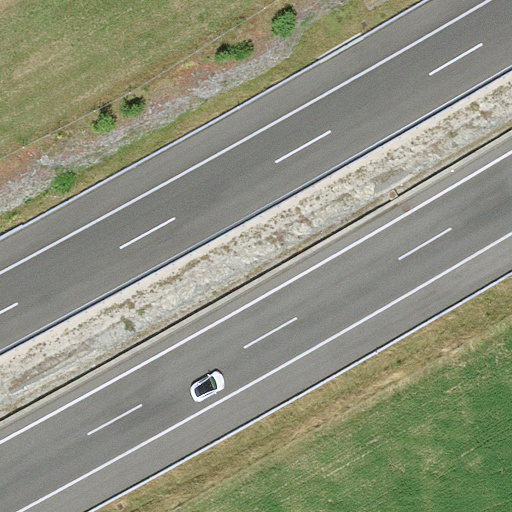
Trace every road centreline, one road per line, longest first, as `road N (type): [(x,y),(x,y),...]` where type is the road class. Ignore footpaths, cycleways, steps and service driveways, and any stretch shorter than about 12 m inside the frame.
road 1 (motorway): [(0,485),(511,194)]
road 2 (motorway): [(511,25),(0,311)]
